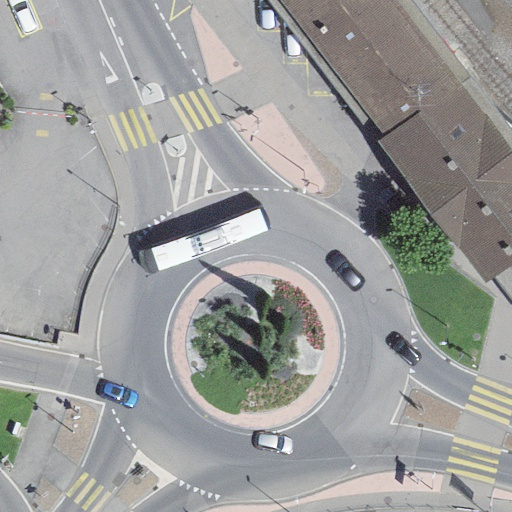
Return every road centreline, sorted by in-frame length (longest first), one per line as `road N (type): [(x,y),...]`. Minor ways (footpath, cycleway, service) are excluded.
road 1 (primary): [(288,226),(193,112),(121,0)]
road 2 (primary): [(81,0),(146,166),(151,269)]
road 3 (primary): [(322,452),(427,449),(511,473)]
road 4 (primary): [(511,408),(442,380),(376,335)]
road 5 (primary): [(288,226),(213,226),(151,269)]
road 6 (primary): [(376,335),(354,273),(325,244),(288,226)]
road 7 (primary): [(136,401),(183,454),(251,474)]
road 8 (primary): [(322,452),(352,424),(371,389),(376,335)]
road 9 (motorway): [(0,360),(129,382)]
road 10 (tertiary): [(136,401),(115,455),(72,511)]
